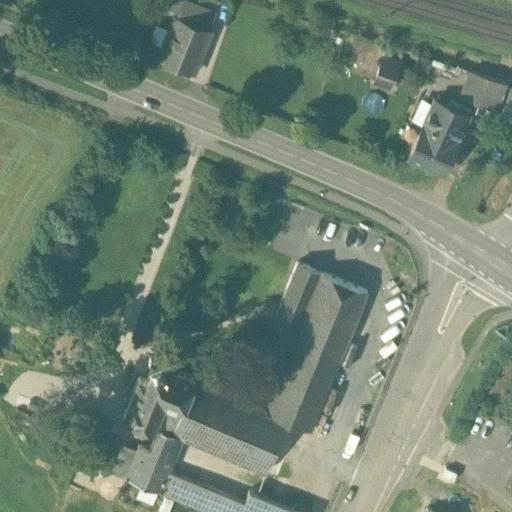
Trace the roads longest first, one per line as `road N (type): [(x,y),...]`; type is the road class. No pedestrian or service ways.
road 1 (secondary): [(487,254),(397,199),(0,32)]
road 2 (unclassified): [(487,254),(359,511)]
